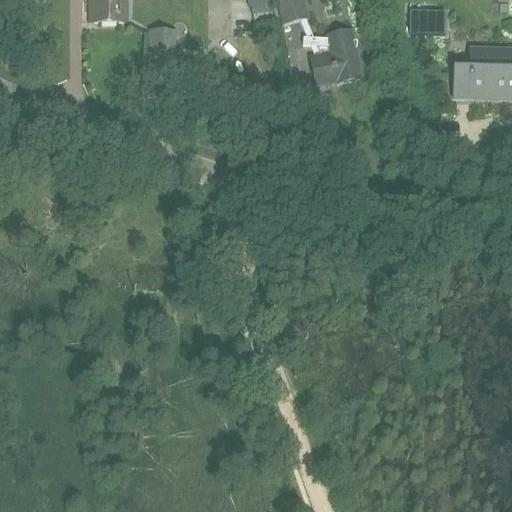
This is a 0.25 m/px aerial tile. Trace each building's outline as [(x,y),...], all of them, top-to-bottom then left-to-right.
[(127,25),(126,0),(88,0),(89,25),(127,25)] [(313,39),(306,20),(309,20),(304,0),(277,0),(283,26),(300,22),(307,39),(303,39),(303,46),(310,47),(315,57),(310,58),(317,89),(336,85),(336,86),(362,80),(356,50),(357,50),(357,42),(355,42),(353,33),(327,38),(327,40),(313,39)] [(444,37),(445,15),(410,14),(409,36),(444,37)] [(162,39),(150,38),(147,75),(160,76),(162,39)] [(453,69),(452,100),(468,100),(469,80),(511,81),(511,50),(469,49),(469,69),(453,69)]
